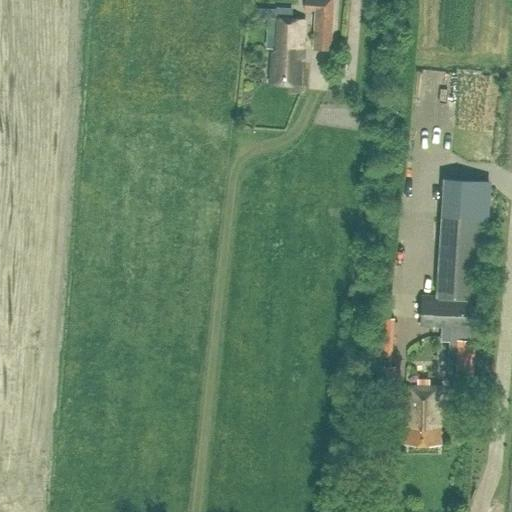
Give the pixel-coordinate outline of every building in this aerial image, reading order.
[(304,0),(304,9),(314,9),(312,49),(331,50),(333,0),(304,0)] [(304,19),(291,18),(292,8),(258,6),(257,17),(277,17),(275,50),(272,50),(270,82),(298,84),(300,62),(297,62),(297,56),(302,56),(304,19)] [(429,73),(429,91),(460,90),(459,72),(429,73)] [(480,328),(490,182),(442,179),(436,295),(421,294),(419,324),(480,328)] [(392,406),(395,365),(377,364),(375,405),(392,406)] [(403,443),(439,444),(440,385),(404,384),(404,414),(407,414),(407,425),(403,425),(403,443)]
